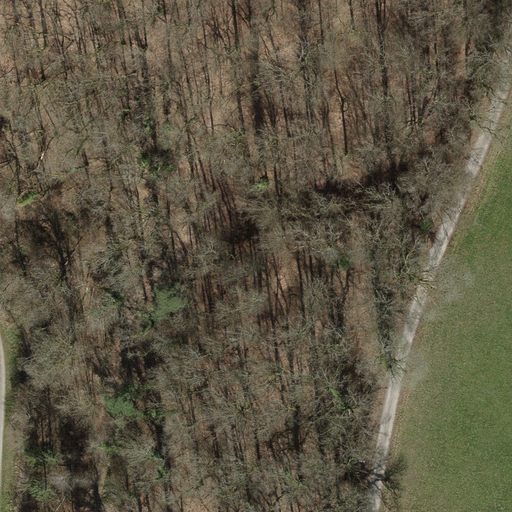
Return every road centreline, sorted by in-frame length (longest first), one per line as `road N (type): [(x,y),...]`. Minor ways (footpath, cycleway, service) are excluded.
road 1 (track): [(508,74),(479,85),(407,154),(351,176),(268,192),(163,262),(136,324),(96,511)]
road 2 (track): [(511,47),(395,375),(372,511)]
